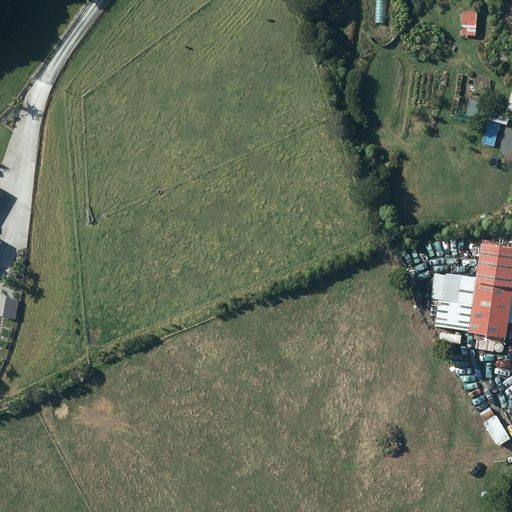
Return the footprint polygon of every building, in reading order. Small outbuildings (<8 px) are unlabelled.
[(477,12),(461,11),(459,35),(475,36),(477,12)] [(478,120),(481,101),(461,98),(458,117),(478,120)] [(466,331),(474,332),(473,339),(477,339),(475,349),(492,351),(493,342),(503,343),(506,322),(511,322),(511,299),(510,299),(511,283),(511,248),(480,244),(475,277),(445,273),(445,275),(434,273),(430,305),(436,306),(433,326),(467,330),(466,331)] [(460,335),(439,332),(438,341),(459,344),(460,335)] [(482,422),(496,446),(509,438),(495,414),(494,415),(489,407),(478,414),(483,422),(482,422)]
